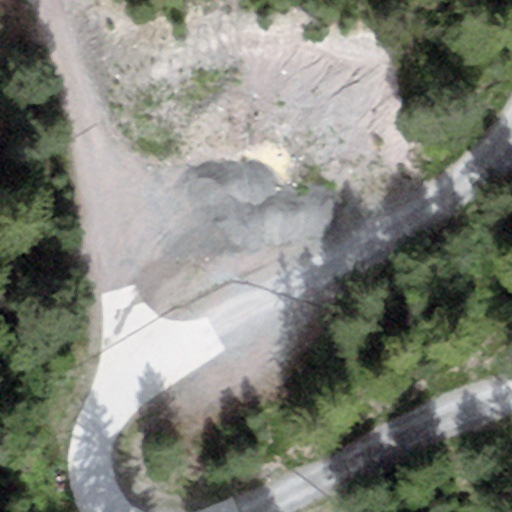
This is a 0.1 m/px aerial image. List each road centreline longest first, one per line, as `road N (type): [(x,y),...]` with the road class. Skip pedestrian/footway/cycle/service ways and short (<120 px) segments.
road 1 (track): [(511,135),(448,188),(128,381)]
road 2 (track): [(52,0),(114,279),(128,381)]
road 3 (track): [(269,511),(511,394)]
road 4 (track): [(128,381),(98,426),(93,463),(104,511)]
